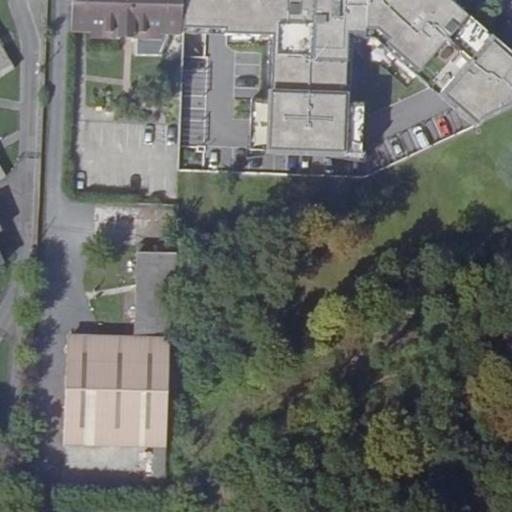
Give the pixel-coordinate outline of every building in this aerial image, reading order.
[(71,0),(71,31),(90,32),(118,32),(118,39),(127,40),(127,32),(181,35),(183,24),(183,0),(71,0)] [(183,0),(183,24),(228,25),(228,33),(270,34),(265,150),(345,153),(350,30),(368,30),(477,126),(511,108),(511,51),(453,0),(183,0)] [(0,77),(16,68),(0,41),(0,77)] [(69,337),(66,443),(156,445),(166,445),(173,251),(135,250),(135,339),(69,337)] [(154,495),(164,495),(166,445),(156,445),(154,495)]
